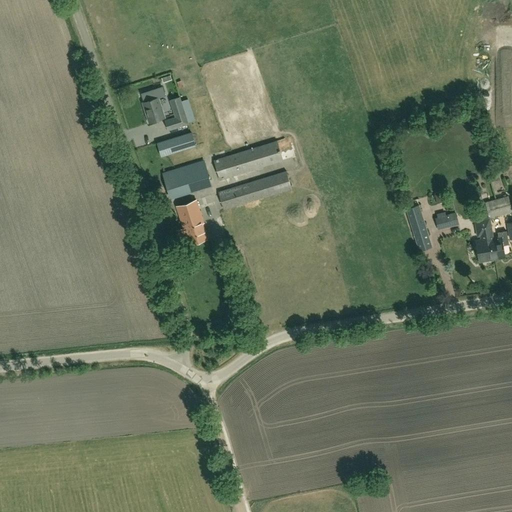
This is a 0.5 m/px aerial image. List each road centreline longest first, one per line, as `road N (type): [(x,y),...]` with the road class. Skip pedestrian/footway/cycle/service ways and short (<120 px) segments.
road 1 (unclassified): [(175,365),(188,329),(72,0)]
road 2 (unclassified): [(175,365),(206,388),(290,337),(511,298)]
road 3 (unclassified): [(0,368),(129,354),(175,365)]
